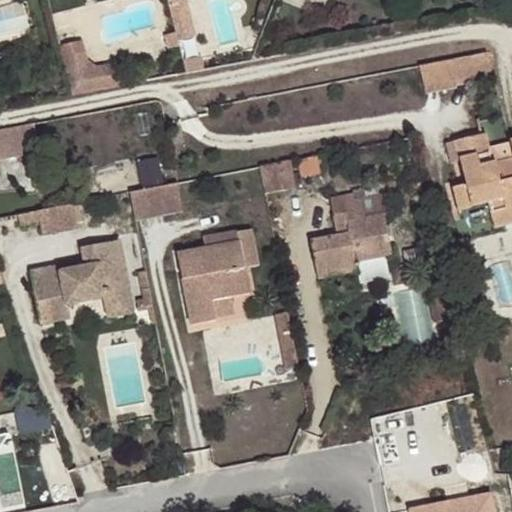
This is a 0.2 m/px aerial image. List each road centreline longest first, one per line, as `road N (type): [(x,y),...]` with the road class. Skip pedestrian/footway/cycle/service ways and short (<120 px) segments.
road 1 (unknown): [(64,237),(22,251),(15,277),(105,511)]
road 2 (unclassified): [(110,511),(367,464),(376,511)]
road 3 (unknown): [(325,472),(305,234)]
